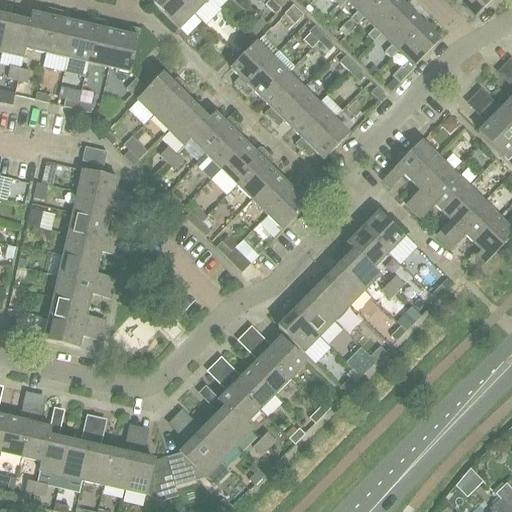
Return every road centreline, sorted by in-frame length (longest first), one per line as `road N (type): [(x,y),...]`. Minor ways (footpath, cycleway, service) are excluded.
road 1 (residential): [(0,354),(144,388),(331,230)]
road 2 (residential): [(353,159),(439,68),(511,22)]
road 3 (tertiary): [(372,511),(511,360)]
